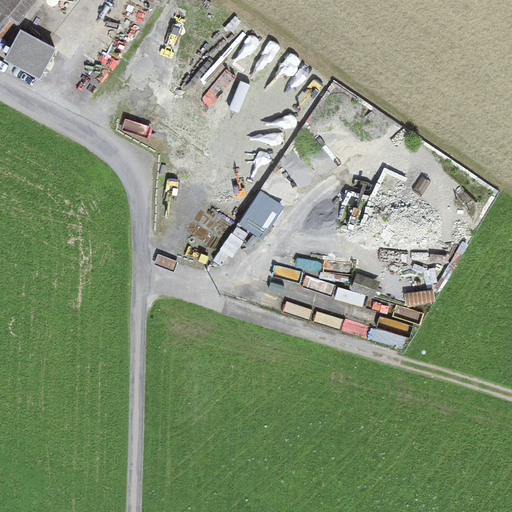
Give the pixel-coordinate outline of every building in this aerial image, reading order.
[(47,0),(0,0),(0,8),(25,29),(47,0)] [(0,59),(25,29),(0,8),(0,59)] [(20,37),(4,68),(41,86),(57,56),(20,37)] [(261,193),(238,227),(261,243),(284,209),(261,193)] [(250,307),(409,343),(413,323),(332,305),(336,285),(298,277),(296,285),(280,281),(279,283),(257,278),(250,307)]
